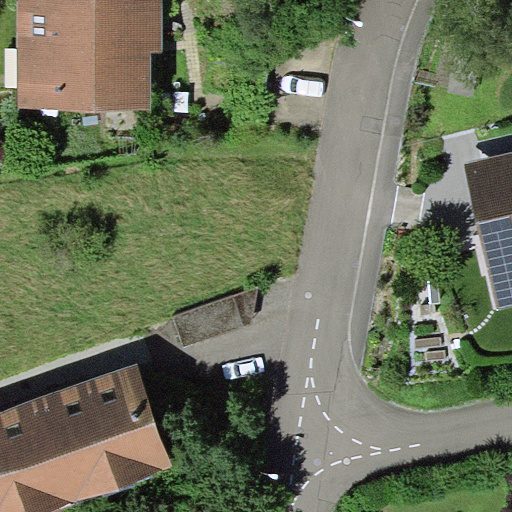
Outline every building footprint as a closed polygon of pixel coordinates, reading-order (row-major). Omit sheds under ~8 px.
[(164,0),(19,0),(18,108),(151,108),(151,50),(164,50),(164,0)] [(511,151),(464,163),(500,309),(511,305),(511,151)] [(251,324),(258,286),(173,317),(183,346),(251,324)] [(138,364),(34,399),(69,502),(172,467),(138,364)] [(0,511),(41,511),(69,502),(34,399),(0,410),(0,511)]
